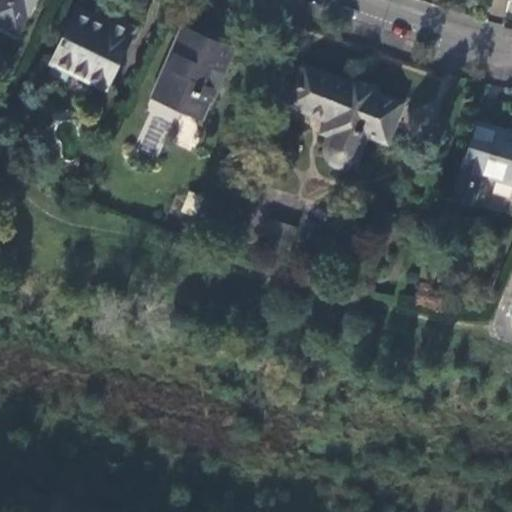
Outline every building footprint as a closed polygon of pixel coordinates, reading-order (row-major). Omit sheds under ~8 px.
[(0,0),(0,23),(17,33),(34,0),(0,0)] [(79,10),(52,67),(107,93),(136,30),(111,19),(109,24),(79,10)] [(179,36),(155,91),(184,102),(181,109),(202,118),(209,101),(211,102),(233,50),(214,42),(211,49),(179,36)] [(377,90),(354,80),(352,85),(304,66),(288,107),(327,122),(322,135),(330,138),(326,147),(326,151),(326,154),(327,157),(328,160),(331,164),(336,168),(339,169),(343,169),(347,169),(354,167),(357,164),(359,161),(362,156),(368,139),(388,146),(404,105),(376,94),(377,90)] [(511,136),(477,126),(455,205),(474,211),(483,178),(511,186),(511,136)]
